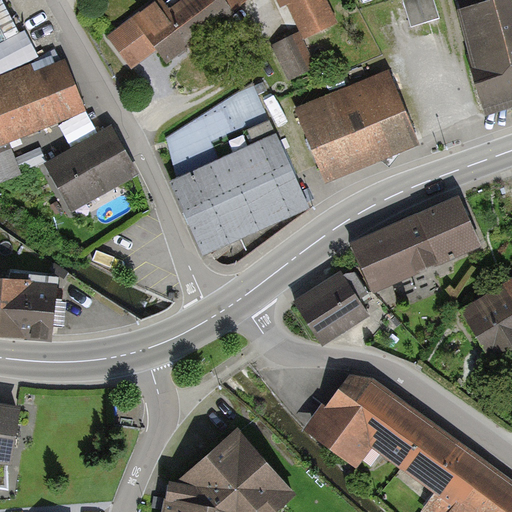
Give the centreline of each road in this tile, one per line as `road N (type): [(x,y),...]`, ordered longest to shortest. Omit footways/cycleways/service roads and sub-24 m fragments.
road 1 (residential): [(217,315),(58,0)]
road 2 (residential): [(511,453),(385,370),(278,346),(241,299)]
road 3 (secondary): [(241,299),(385,200),(511,151)]
road 4 (residential): [(124,511),(161,412),(146,350)]
road 5 (secondary): [(0,357),(80,362),(146,350)]
